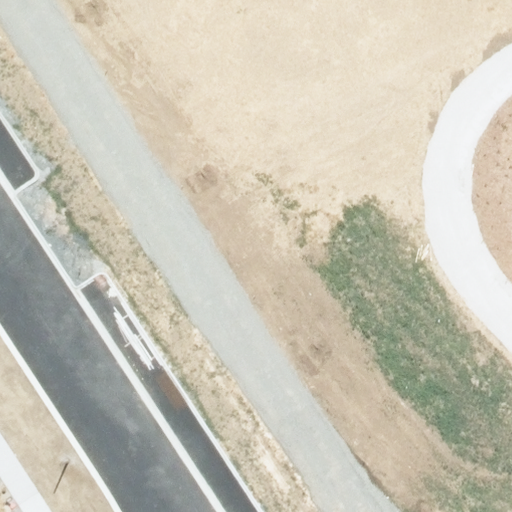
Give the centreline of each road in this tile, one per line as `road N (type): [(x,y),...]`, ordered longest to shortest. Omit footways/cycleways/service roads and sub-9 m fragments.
road 1 (residential): [(169,511),(0,252)]
road 2 (track): [(461,217),(434,116),(479,30),(511,20)]
